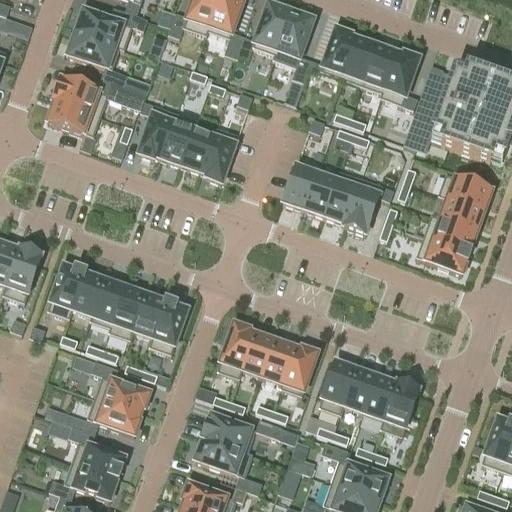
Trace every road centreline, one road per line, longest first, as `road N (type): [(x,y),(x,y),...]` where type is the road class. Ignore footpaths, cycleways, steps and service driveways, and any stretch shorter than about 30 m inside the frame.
road 1 (residential): [(242,224),(489,311)]
road 2 (residential): [(465,379),(219,291)]
road 3 (residential): [(4,141),(242,224)]
road 4 (residential): [(219,291),(141,511)]
road 5 (residential): [(219,291),(0,212)]
road 6 (residential): [(511,68),(318,0)]
road 7 (residential): [(4,141),(54,0)]
road 8 (residential): [(465,379),(419,511)]
